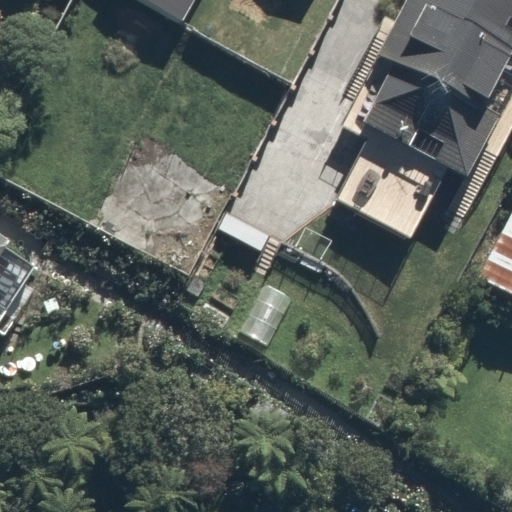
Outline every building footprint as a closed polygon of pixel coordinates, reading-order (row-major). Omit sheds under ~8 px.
[(511,0),(391,0),(374,26),(387,35),(331,115),(375,146),(382,135),(458,188),(511,111),(511,95),(488,78),(511,43),(511,0)] [(428,195),(403,180),(411,165),(381,148),(373,163),(348,149),(320,198),(401,243),(428,195)] [(511,198),(468,281),(511,304),(511,198)] [(0,215),(0,318),(47,246),(0,215)] [(206,298),(236,242),(209,227),(178,283),(206,298)]
